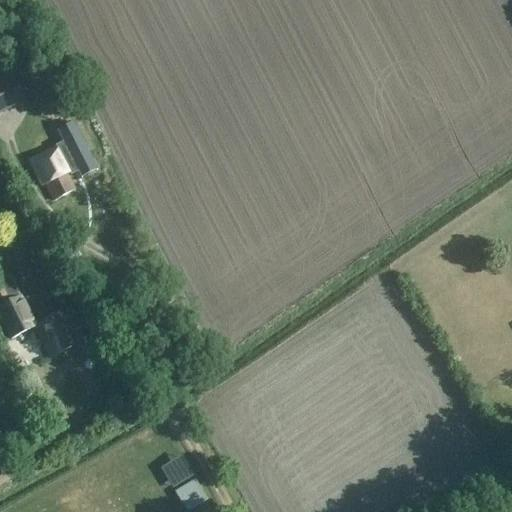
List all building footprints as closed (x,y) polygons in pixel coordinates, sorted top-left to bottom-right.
[(0,111),(21,106),(16,86),(0,90),(0,111)] [(62,144),(27,161),(40,188),(43,187),(52,203),(74,191),(66,176),(76,172),(80,180),(96,172),(71,125),(56,133),(62,144)] [(86,272),(82,264),(71,270),(76,277),(86,272)] [(11,276),(0,281),(0,324),(9,342),(35,329),(50,359),(72,348),(64,335),(63,333),(70,329),(62,315),(53,319),(50,312),(47,313),(45,309),(31,316),(11,276)] [(42,284),(55,306),(63,301),(50,279),(42,284)] [(184,511),(190,511),(198,509),(189,484),(175,490),(184,511)]
